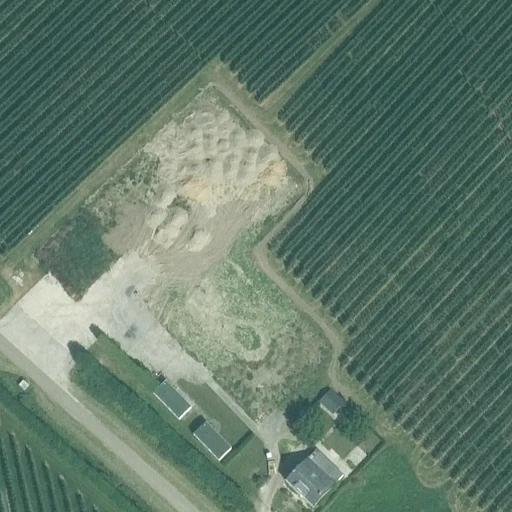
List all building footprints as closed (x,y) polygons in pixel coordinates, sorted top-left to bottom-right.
[(283,347),(249,381),(273,405),(307,370),(283,347)] [(164,372),(153,386),(180,408),(191,394),(164,372)] [(331,411),(338,403),(328,394),(320,402),(331,411)] [(218,449),(229,438),(203,413),(192,424),(218,449)] [(307,459),(285,484),(313,508),(335,483),(342,475),(315,451),(307,459)]
